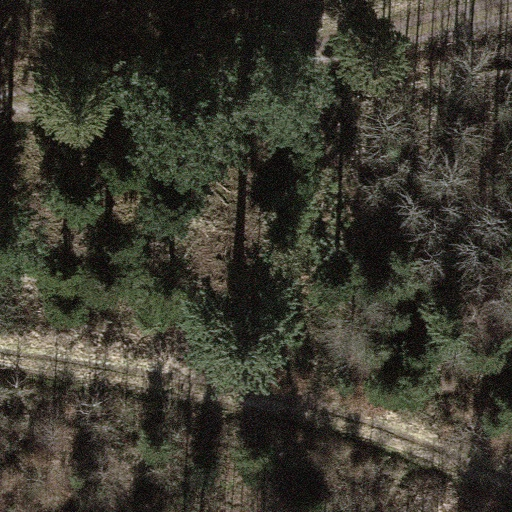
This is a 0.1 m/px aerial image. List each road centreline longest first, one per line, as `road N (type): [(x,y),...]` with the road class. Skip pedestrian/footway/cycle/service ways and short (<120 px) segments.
road 1 (track): [(0,358),(251,401),(477,470),(511,489)]
road 2 (track): [(511,6),(179,84),(0,108)]
